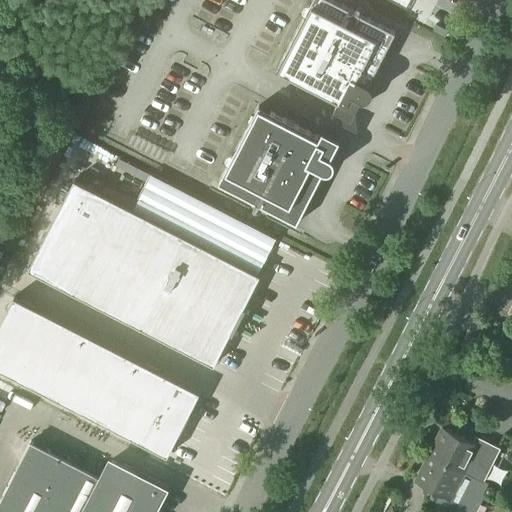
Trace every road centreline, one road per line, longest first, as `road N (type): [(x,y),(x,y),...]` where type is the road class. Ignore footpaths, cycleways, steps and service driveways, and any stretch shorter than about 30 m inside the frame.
road 1 (residential): [(242,511),(497,0)]
road 2 (secondary): [(325,511),(487,196)]
